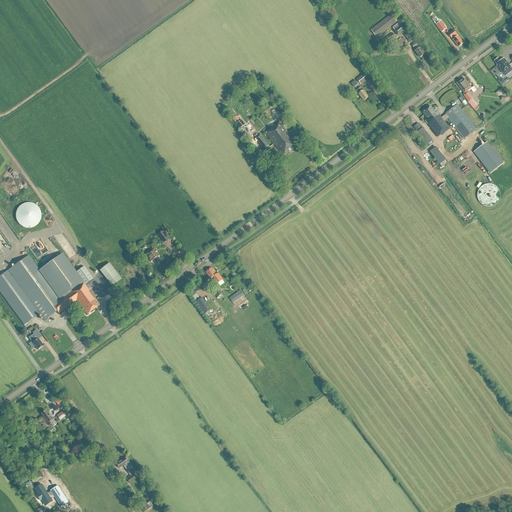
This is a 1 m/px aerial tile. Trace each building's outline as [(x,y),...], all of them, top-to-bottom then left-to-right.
[(376,38),(397,22),(391,14),(370,30),(376,38)] [(440,21),(439,22),(437,20),(436,21),(434,18),(432,20),(436,25),(441,33),(446,29),(440,21)] [(405,30),(406,29),(404,27),(405,26),(401,21),(392,28),(394,30),(394,31),(397,36),(405,30)] [(457,37),(456,36),(457,35),(453,30),(448,34),(451,39),(452,39),(453,40),(452,40),(458,48),(464,44),(458,36),(457,37)] [(384,48),(396,38),(392,33),(380,42),(384,48)] [(398,50),(407,42),(403,38),(394,45),(398,50)] [(420,48),(416,43),(412,46),(414,48),(416,47),(418,49),(415,51),(420,58),(425,54),(420,48)] [(501,61),(498,58),(494,61),(497,65),(497,66),(503,74),(511,68),(504,59),(501,61)] [(361,85),(369,79),(365,73),(357,80),(361,85)] [(500,79),(498,76),(497,77),(503,85),(510,80),(508,78),(504,81),(505,80),(500,79)] [(465,94),(471,89),(464,79),(457,84),(465,94)] [(364,101),(368,98),(360,87),(357,90),(364,101)] [(469,102),(473,99),(468,93),(464,96),(469,102)] [(476,130),(457,105),(445,114),(445,115),(441,118),(437,112),(436,113),(431,107),(423,113),(428,119),(425,121),(438,137),(441,135),(450,129),(444,122),(448,119),(464,139),(476,130)] [(246,125),(242,120),(237,124),(241,129),(246,125)] [(280,123),(266,133),(280,152),(281,152),(284,156),(297,146),(280,123)] [(423,128),(422,128),(418,123),(413,127),(417,132),(416,133),(425,146),(432,141),(423,128)] [(260,134),(255,138),(265,151),(270,147),(260,134)] [(504,164),(487,142),(474,152),(490,174),(504,164)] [(439,164),(446,160),(436,147),(430,152),(439,164)] [(485,205),(499,202),(496,189),(492,190),(492,189),(488,190),(486,190),(487,193),(483,194),(485,205)] [(22,205),(16,223),(36,229),(43,207),(28,202),(26,206),(22,205)] [(163,243),(169,239),(164,230),(157,235),(163,243)] [(159,261),(160,260),(157,257),(159,256),(154,248),(145,255),(150,262),(153,260),(156,265),(159,262),(159,261)] [(63,253),(39,270),(60,299),(84,282),(63,253)] [(60,299),(39,270),(29,255),(0,276),(0,292),(24,325),(39,314),(44,321),(57,312),(58,314),(76,301),(86,315),(99,305),(84,284),(93,278),(84,267),(77,272),(84,282),(60,299)] [(101,269),(112,286),(123,279),(112,262),(101,269)] [(216,275),(211,268),(206,272),(210,279),(213,277),(219,284),(219,283),(223,280),(218,273),(216,275)] [(218,298),(222,294),(217,287),(212,291),(218,298)] [(233,302),(243,295),(241,291),(230,299),(233,302)] [(211,310),(202,298),(196,302),(205,314),(211,310)] [(37,350),(43,346),(38,340),(42,337),(37,330),(33,333),(34,334),(29,338),(32,342),(29,344),(32,349),(35,347),(37,350)] [(48,413),(48,414),(45,410),(41,414),(43,417),(43,418),(41,420),(43,424),(46,422),(47,424),(47,423),(49,426),(51,424),(53,427),(56,425),(52,420),(53,419),(48,413)] [(60,420),(65,416),(62,412),(57,416),(60,420)] [(133,469),(126,458),(125,458),(124,458),(115,464),(119,469),(123,466),(127,472),(133,469)] [(42,487),(35,491),(38,495),(37,495),(40,500),(41,499),(43,503),(50,499),(49,498),(53,496),(61,507),(68,502),(68,503),(68,502),(61,491),(56,494),(53,489),(50,491),(50,492),(47,494),(46,493),(42,487)] [(158,501),(149,488),(145,491),(151,500),(153,499),(155,503),(158,501)] [(146,504),(144,501),(143,499),(138,502),(144,511),(152,505),(150,502),(146,504)]
